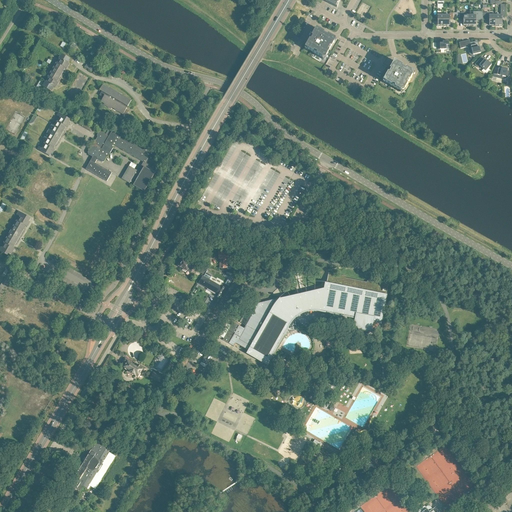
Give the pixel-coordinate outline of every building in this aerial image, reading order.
[(473,15),(469,15),(469,27),(473,27),(473,25),(476,25),(476,19),(479,19),(479,8),(473,8),(473,15)] [(450,19),(453,19),(453,13),(450,13),(450,15),(444,15),(444,27),(447,27),(447,25),(450,25),(450,19)] [(469,27),(469,15),(464,15),(464,13),(460,13),(460,19),(463,19),(463,25),(466,25),(466,27),(469,27)] [(495,27),(495,15),(489,15),(489,13),(483,13),(483,19),(489,19),(489,25),(491,25),(491,27),(495,27)] [(334,43),(334,42),(333,38),(332,38),(328,36),(327,37),(323,35),(324,34),(319,31),(319,30),(314,31),(314,32),(307,45),(306,45),(308,50),(309,50),(321,57),(322,58),(326,57),(326,56),(333,43),(334,43)] [(459,43),(460,49),(468,47),(469,52),(469,53),(470,54),(470,55),(471,56),(472,57),(473,57),(474,57),(475,57),(476,57),(476,54),(481,53),(479,46),(477,46),(476,41),(470,43),(470,40),(469,40),(469,41),(467,42),(466,41),(466,42),(463,42),(462,42),(459,43)] [(449,47),(449,42),(442,42),(442,43),(436,43),(436,53),(440,53),(440,50),(446,50),(447,51),(448,51),(449,51),(450,50),(450,49),(450,48),(449,47)] [(69,64),(68,63),(71,59),(62,54),(59,58),(60,59),(57,63),(48,77),(49,78),(46,82),(45,82),(42,86),(52,92),(54,87),(56,88),(58,83),(57,82),(59,78),(61,79),(65,73),(63,72),(65,68),(67,69),(69,64)] [(482,71),(481,71),(483,72),(484,73),(486,73),(488,72),(489,72),(490,71),(490,70),(488,69),(491,65),(486,60),(485,61),(481,58),(475,65),(477,67),(479,65),(484,69),(482,71)] [(94,67),(87,63),(85,67),(92,71),(94,67)] [(393,65),(392,67),(385,78),(384,78),(386,83),(387,83),(399,90),(400,91),(404,90),(404,89),(411,76),(412,76),(411,71),(410,71),(406,69),(405,70),(402,68),(402,66),(397,64),(397,63),(392,64),(393,65)] [(509,73),(509,71),(507,71),(508,69),(500,67),(500,69),(495,68),(493,77),(501,79),(503,80),(504,80),(506,79),(507,78),(508,77),(509,76),(509,74),(509,73)] [(96,74),(102,76),(103,72),(98,70),(95,68),(93,72),(96,75),(96,74)] [(126,106),(128,107),(131,100),(121,94),(121,95),(119,94),(120,94),(109,88),(103,85),(100,90),(102,92),(100,95),(103,97),(101,101),(104,103),(104,105),(111,109),(111,107),(123,114),(127,108),(125,107),(126,106)] [(53,124),(48,131),(44,139),(46,140),(44,144),(45,144),(43,149),(39,146),(37,149),(49,156),(51,154),(52,154),(55,150),(53,149),(55,145),(57,146),(66,131),(64,130),(66,127),(68,128),(70,123),(69,122),(71,120),(58,113),(57,115),(61,118),(58,122),(57,121),(55,125),(53,124)] [(83,123),(82,126),(91,132),(93,129),(83,123)] [(97,160),(102,162),(104,162),(107,157),(108,157),(115,145),(143,162),(138,171),(129,166),(122,179),(144,192),(159,166),(153,162),(158,152),(146,145),(143,150),(112,132),(108,138),(106,137),(107,136),(101,132),(99,132),(97,136),(98,137),(94,145),(92,145),(88,152),(88,154),(93,157),(86,169),(107,181),(112,173),(95,163),(97,160)] [(31,218),(18,211),(16,215),(20,217),(18,221),(17,221),(4,243),(5,243),(2,248),(0,246),(0,251),(9,256),(11,253),(12,254),(15,249),(13,248),(15,244),(17,245),(25,230),(24,229),(26,226),(27,227),(30,222),(29,221),(31,218)] [(229,250),(224,250),(219,250),(219,259),(220,259),(220,268),(222,268),(222,271),(229,271),(229,267),(227,267),(227,258),(229,258),(229,250)] [(112,258),(110,261),(119,267),(121,263),(112,258)] [(191,273),(194,267),(196,268),(197,266),(194,264),(193,266),(182,260),(179,266),(183,269),(182,270),(185,272),(186,271),(191,273)] [(26,267),(23,272),(28,275),(31,270),(26,267)] [(220,286),(214,283),(209,280),(212,276),(206,273),(204,276),(203,276),(199,283),(211,291),(211,292),(215,295),(215,296),(219,298),(220,299),(226,288),(221,285),(220,286)] [(381,322),(388,285),(367,281),(367,282),(345,278),(346,276),(328,273),(328,274),(326,283),(325,290),(304,295),(304,294),(303,294),(303,293),(302,293),(302,294),(301,294),(301,295),(301,296),(278,301),(279,298),(266,301),(255,304),(254,306),(256,308),(244,328),(233,322),(224,338),(223,339),(223,340),(233,346),(234,346),(236,343),(249,351),(247,353),(266,364),(289,324),(290,322),(291,320),(293,318),(295,316),(297,315),(299,313),(302,312),(304,311),(306,311),(309,310),(312,310),(314,310),(317,310),(320,310),(355,317),(353,328),(371,332),(373,321),(381,322)] [(226,355),(230,349),(218,342),(214,348),(226,355)] [(144,372),(146,369),(139,365),(139,366),(125,358),(123,362),(126,364),(124,367),(125,368),(125,369),(127,370),(135,375),(134,376),(137,377),(137,376),(138,377),(142,370),(144,372)] [(151,377),(155,379),(159,382),(162,377),(154,372),(151,377)] [(95,430),(97,433),(103,428),(101,425),(95,430)] [(105,440),(105,439),(101,437),(99,439),(87,458),(86,458),(85,458),(83,460),(84,461),(84,462),(85,462),(70,487),(73,489),(71,493),(77,497),(84,486),(89,489),(91,486),(95,489),(115,456),(109,452),(112,447),(109,445),(106,451),(105,450),(106,449),(108,445),(108,444),(105,440),(106,440),(105,440)] [(494,483),(491,478),(484,481),(487,486),(494,483)]
